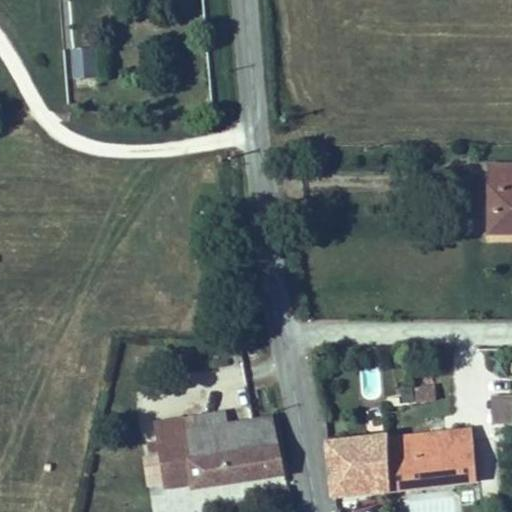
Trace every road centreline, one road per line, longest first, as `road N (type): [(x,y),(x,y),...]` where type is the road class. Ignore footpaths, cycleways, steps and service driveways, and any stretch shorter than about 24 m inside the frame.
road 1 (tertiary): [(246,0),(262,199),(314,511)]
road 2 (unknown): [(279,309),(375,329),(511,330)]
